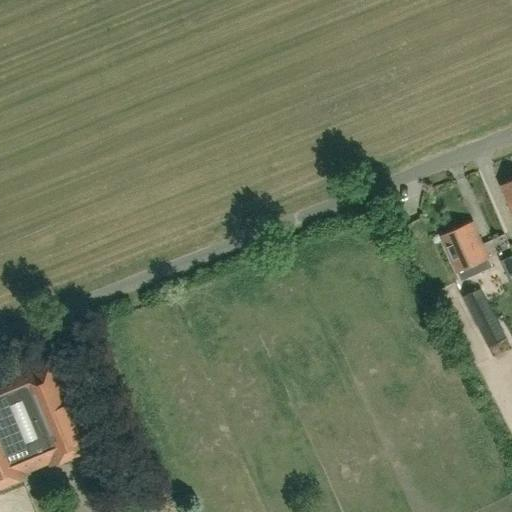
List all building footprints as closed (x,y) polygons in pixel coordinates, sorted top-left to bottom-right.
[(413,196),(424,192),(418,178),(408,182),(413,196)] [(511,210),(511,179),(501,184),(511,210)] [(399,214),(407,211),(404,204),(396,207),(399,214)] [(493,268),(488,257),(473,221),(441,235),(461,282),(493,268)] [(481,288),(462,297),(487,346),(505,337),(481,288)] [(75,411),(51,355),(41,360),(42,362),(0,380),(0,484),(23,474),(22,472),(49,460),(50,463),(87,448),(72,412),(75,411)]
